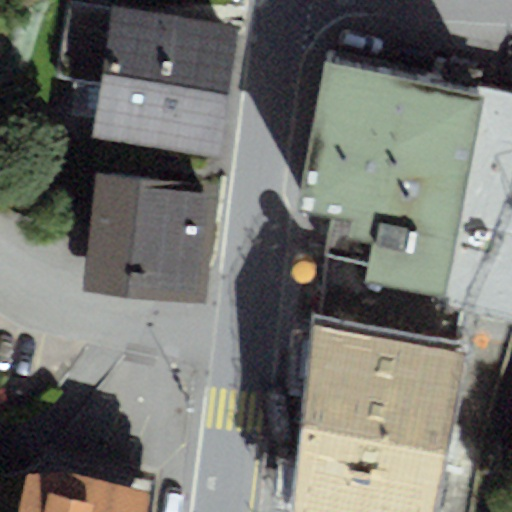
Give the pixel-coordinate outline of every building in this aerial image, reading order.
[(237,24),(112,4),(111,9),(66,2),(55,76),(99,83),(91,137),(216,156),(237,24)] [(479,92),(326,62),(296,211),(330,218),(315,296),(357,305),(362,285),(436,304),(479,92)] [(511,94),(480,88),(479,92),(436,304),(488,315),(511,319),(511,94)] [(214,185),(94,173),(83,289),(203,301),(214,185)] [(362,285),(357,305),(339,377),(464,408),(488,315),(436,304),(362,285)] [(147,511),(151,479),(43,456),(40,472),(25,474),(15,511),(147,511)]
